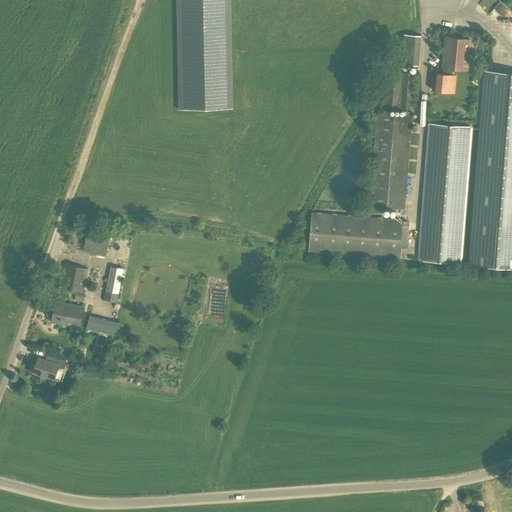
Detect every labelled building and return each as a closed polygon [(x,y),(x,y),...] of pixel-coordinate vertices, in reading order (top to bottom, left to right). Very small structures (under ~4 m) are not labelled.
[(176,0),(179,109),(232,108),(230,0),(176,0)] [(442,67),(443,67),(456,68),(467,69),(470,39),(445,37),(442,67)] [(363,88),(380,58),(367,50),(349,80),(363,88)] [(456,75),(456,68),(443,67),(443,73),(437,73),(435,91),(454,93),(456,75)] [(413,110),(416,73),(387,70),(384,108),(413,110)] [(511,268),(511,72),(484,71),(469,265),(511,268)] [(405,210),(412,116),(376,113),(368,207),(405,210)] [(460,264),(470,126),(430,124),(420,261),(460,264)] [(400,259),(403,219),(311,212),(308,252),(400,259)] [(88,225),(83,251),(105,255),(111,229),(88,225)] [(184,260),(185,247),(150,245),(149,252),(156,252),(156,257),(184,260)] [(196,251),(194,260),(218,265),(220,256),(196,251)] [(84,297),(85,290),(83,290),(88,269),(64,263),(59,287),(76,290),(75,295),(84,297)] [(117,302),(123,268),(110,265),(104,300),(117,302)] [(172,272),(165,314),(168,314),(167,322),(174,323),(177,309),(187,311),(188,305),(190,306),(194,280),(196,280),(197,276),(172,272)] [(83,307),(55,301),(54,306),(50,306),(48,307),(47,314),(48,316),(52,317),(51,322),(79,327),(83,307)] [(120,337),(123,324),(89,315),(86,328),(120,337)] [(66,360),(47,354),(45,360),(37,358),(33,373),(40,375),(39,378),(40,381),(48,383),(51,382),(51,379),(54,380),(58,367),(64,369),(66,360)]
